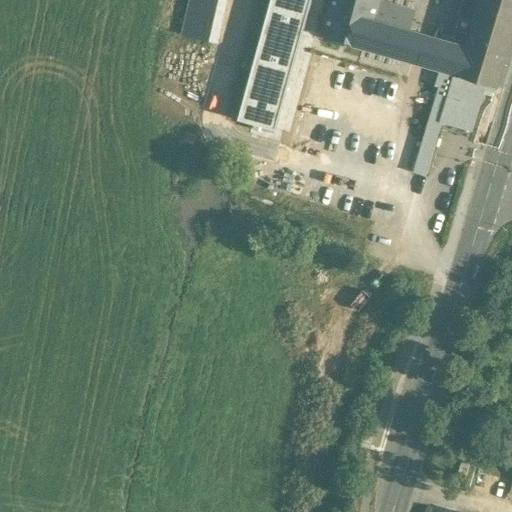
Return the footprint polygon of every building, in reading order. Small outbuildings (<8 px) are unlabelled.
[(218,0),(190,0),(183,34),(209,40),(218,0)] [(316,0),(311,21),(326,25),(332,4),(369,14),(361,47),(413,61),(420,34),(398,27),(405,5),(385,0),(316,0)] [(511,0),(462,0),(458,17),(473,21),(474,19),(511,29),(511,0)] [(511,36),(511,29),(474,19),(473,21),(458,17),(454,29),(470,34),(466,47),(420,34),(413,61),(440,69),(454,73),(495,85),(495,86),(497,87),(511,36)] [(439,86),(414,172),(426,175),(441,122),(440,121),(454,73),(440,69),(436,85),(439,86)] [(495,85),(454,73),(440,121),(441,122),(471,131),(484,89),(493,92),(495,86),(495,85)] [(286,98),(264,93),(258,118),(281,123),(286,98)] [(327,126),(305,146),(330,174),(352,154),(327,126)] [(288,145),(267,139),(260,160),(281,166),(288,145)] [(336,213),(321,209),(318,220),(333,224),(336,213)] [(362,225),(357,211),(341,217),(346,231),(362,225)]
